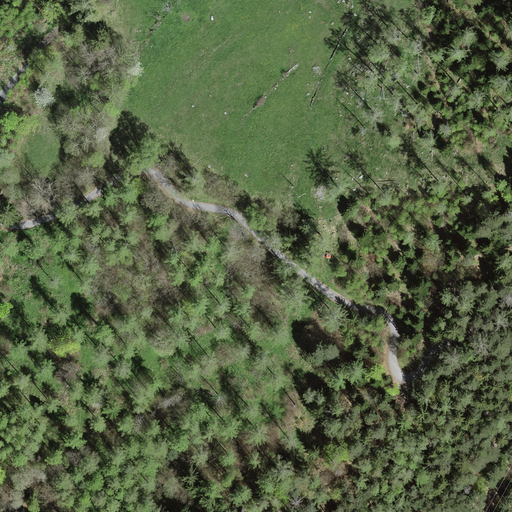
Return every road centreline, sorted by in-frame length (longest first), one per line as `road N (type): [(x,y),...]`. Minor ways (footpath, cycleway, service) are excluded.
road 1 (residential): [(0,219),(21,228),(125,175),(148,173),(183,203),(226,212),(253,229),(330,296),(386,316),(395,335),(393,371),(403,380),(422,374),(444,346),(475,333),(511,296)]
road 2 (track): [(0,99),(80,0)]
